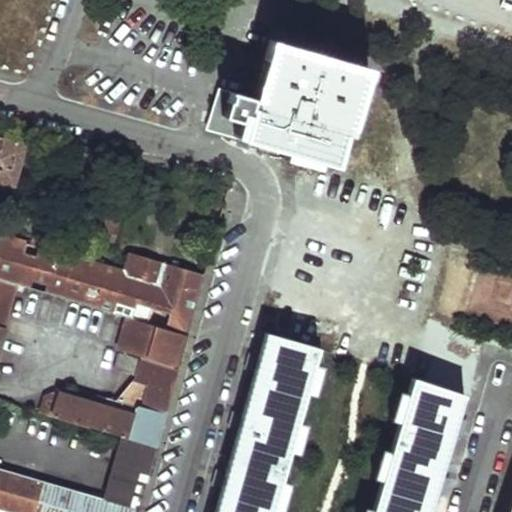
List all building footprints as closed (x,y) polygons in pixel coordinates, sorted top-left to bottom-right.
[(0,0),(0,68),(18,74),(38,0),(0,0)] [(288,42),(268,107),(259,139),(269,143),(351,168),(376,89),(381,91),(386,73),(288,42)] [(212,89),(204,135),(238,141),(246,95),(212,89)] [(259,139),(268,107),(256,103),(246,140),(268,146),(269,143),(259,139)] [(0,179),(19,184),(28,142),(0,134),(0,179)] [(88,146),(87,155),(129,165),(136,167),(138,158),(88,146)] [(129,165),(118,210),(123,211),(126,212),(136,167),(129,165)] [(315,182),(311,192),(319,195),(322,185),(315,182)] [(95,205),(89,234),(117,240),(123,211),(118,210),(95,205)] [(0,279),(166,326),(190,332),(217,235),(163,219),(153,256),(132,251),(127,271),(0,234),(0,279)] [(511,271),(482,264),(468,319),(508,330),(511,314),(511,271)] [(166,326),(157,359),(179,368),(190,332),(166,326)] [(277,511),(327,350),(277,335),(269,360),(266,369),(251,418),(248,427),(234,476),(231,486),(222,511),(277,511)] [(85,339),(80,354),(142,373),(147,357),(85,339)] [(40,413),(100,432),(101,429),(128,437),(158,445),(179,368),(157,359),(147,357),(142,373),(139,380),(122,401),(110,397),(107,405),(58,390),(45,397),(40,413)] [(261,358),(258,367),(266,369),(269,360),(261,358)] [(425,381),(381,511),(437,511),(446,489),(449,480),(465,431),(468,422),(476,398),(425,381)] [(244,415),(240,425),(248,427),(251,418),(244,415)] [(468,422),(465,431),(473,434),(476,425),(468,422)] [(0,468),(0,508),(12,511),(139,511),(158,445),(128,437),(111,499),(0,468)] [(226,473),(223,483),(231,486),(234,476),(226,473)] [(449,480),(446,489),(453,492),(457,483),(449,480)]
